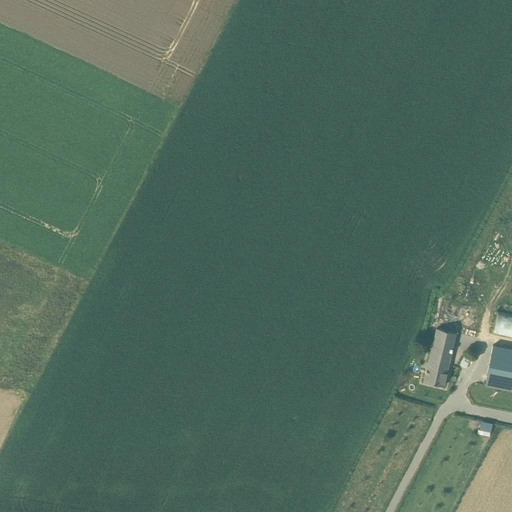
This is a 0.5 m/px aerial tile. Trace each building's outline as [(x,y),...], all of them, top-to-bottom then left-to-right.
[(485,270),(495,274),(493,278),(500,281),(504,271),(487,265),(485,270)] [(493,332),(511,336),(511,314),(498,311),(493,332)] [(456,333),(436,328),(422,381),(443,386),(456,333)] [(511,351),(493,348),(485,385),(511,390),(511,351)] [(476,433),(488,435),(489,422),(477,420),(476,433)]
